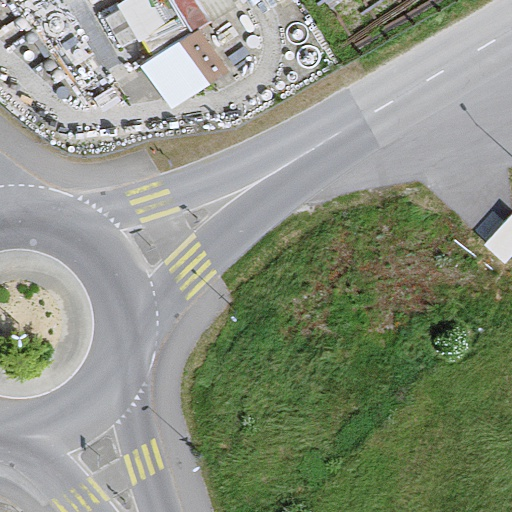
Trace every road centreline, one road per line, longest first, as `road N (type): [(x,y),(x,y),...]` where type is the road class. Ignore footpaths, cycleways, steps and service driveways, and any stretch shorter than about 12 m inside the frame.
road 1 (unclassified): [(108,264),(511,29)]
road 2 (unclassified): [(78,415),(120,363),(127,329),(108,264)]
road 3 (unclassified): [(108,264),(59,224),(0,219)]
